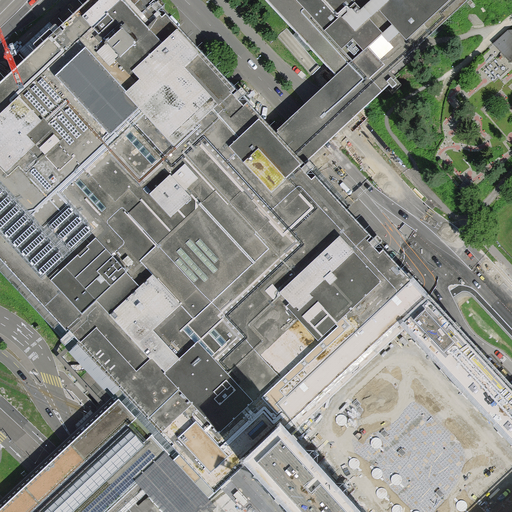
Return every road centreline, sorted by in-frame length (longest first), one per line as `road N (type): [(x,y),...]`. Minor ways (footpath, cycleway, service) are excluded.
road 1 (unclassified): [(420,214),(216,0)]
road 2 (unclassified): [(207,19),(382,207)]
road 3 (primary): [(110,498),(0,353)]
road 4 (primary): [(0,401),(110,498)]
